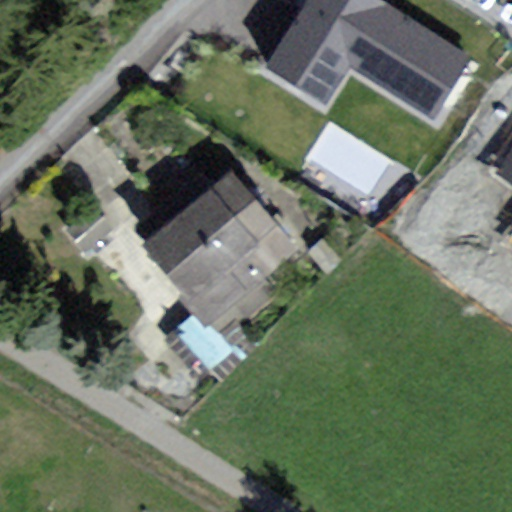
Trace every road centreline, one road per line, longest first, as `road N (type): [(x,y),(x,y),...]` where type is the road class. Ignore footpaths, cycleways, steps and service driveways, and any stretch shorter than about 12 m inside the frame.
road 1 (residential): [(0,349),(265,511)]
road 2 (residential): [(0,199),(203,0)]
